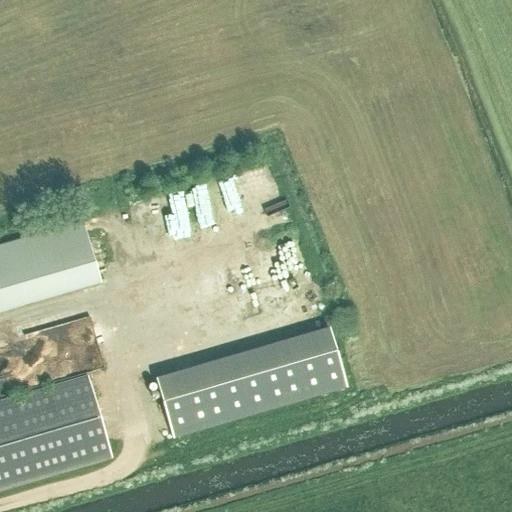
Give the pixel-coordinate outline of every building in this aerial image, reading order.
[(231,171),(236,194),(282,184),(277,161),(231,171)] [(151,211),(127,217),(132,236),(156,230),(151,211)] [(0,489),(111,457),(88,379),(0,404),(0,313),(100,284),(96,268),(82,222),(0,246),(0,489)] [(283,260),(307,252),(302,236),(277,244),(283,260)] [(328,335),(153,385),(169,439),(343,388),(328,335)]
